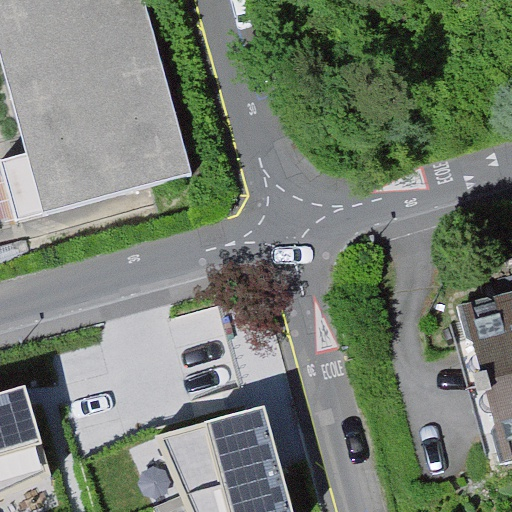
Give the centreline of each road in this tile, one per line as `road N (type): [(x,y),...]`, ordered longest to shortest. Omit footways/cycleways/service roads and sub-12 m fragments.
road 1 (residential): [(287,233),(0,318)]
road 2 (residential): [(287,233),(363,511)]
road 3 (residential): [(223,0),(287,233)]
road 4 (residential): [(511,166),(287,233)]
